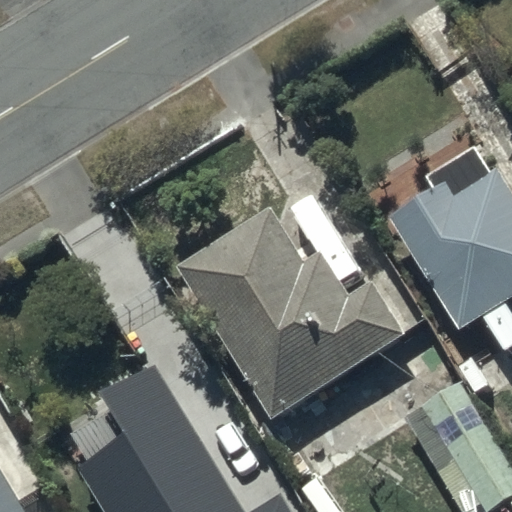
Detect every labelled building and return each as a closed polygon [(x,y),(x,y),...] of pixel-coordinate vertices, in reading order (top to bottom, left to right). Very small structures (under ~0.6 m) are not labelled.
[(457,182),(404,211),(470,330),(492,318),(510,351),(511,350),(511,169),(465,196),(457,182)] [(283,203),(191,257),(285,416),(418,337),(381,275),(359,289),(336,250),(317,261),(283,203)] [(149,427),(91,462),(121,511),(305,511),(291,488),(257,508),(168,361),(124,387),(149,427)] [(492,511),(511,500),(511,446),(471,381),(427,408),(460,462),(443,473),(466,511),(492,511)] [(42,511),(0,444),(0,511),(42,511)]
